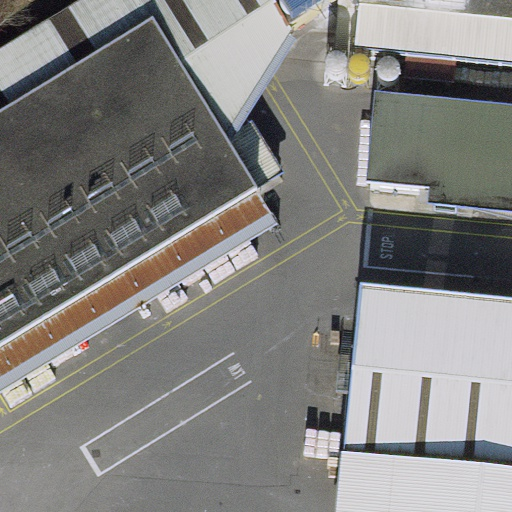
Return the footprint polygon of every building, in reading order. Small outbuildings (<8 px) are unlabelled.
[(82,0),(0,52),(0,115),(153,19),(236,150),(299,34),(348,0),(82,0)] [(511,0),(362,0),(359,57),(511,70),(511,0)] [(0,115),(0,407),(285,228),(236,150),(153,19),(0,115)] [(511,119),(377,107),(368,194),(431,200),(429,216),(511,224),(511,119)] [(511,312),(361,298),(342,467),(511,482),(511,312)] [(511,511),(511,482),(342,467),(337,511),(511,511)]
